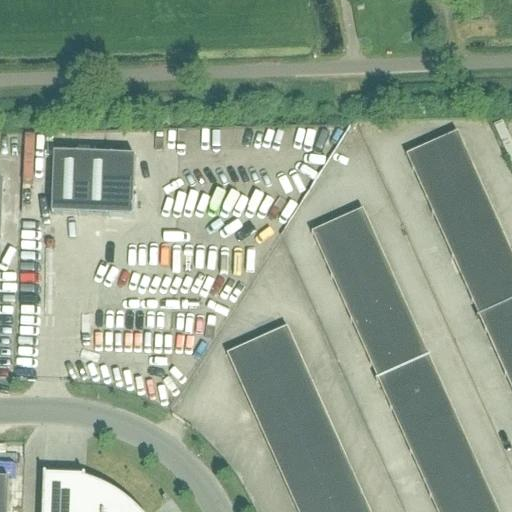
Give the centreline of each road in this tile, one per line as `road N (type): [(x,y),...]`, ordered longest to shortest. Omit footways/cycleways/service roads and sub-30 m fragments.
road 1 (unknown): [(416,511),(301,259),(292,206),(305,190),(338,176),(352,180),(376,210),(511,506)]
road 2 (unclassified): [(0,82),(511,64)]
road 3 (unclassified): [(217,511),(143,434),(99,417),(0,412)]
